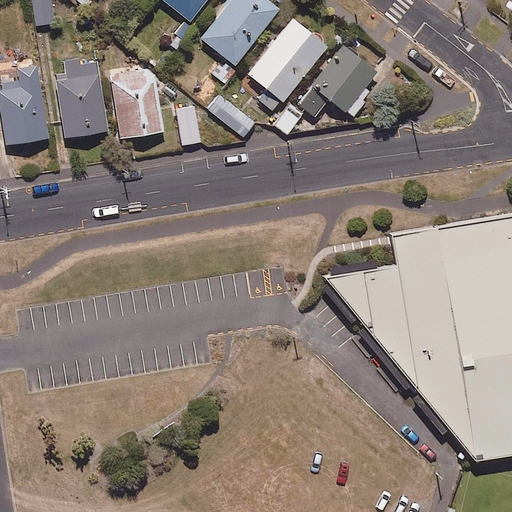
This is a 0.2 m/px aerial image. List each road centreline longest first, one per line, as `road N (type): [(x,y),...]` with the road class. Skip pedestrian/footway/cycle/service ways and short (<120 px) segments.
road 1 (tertiary): [(511,141),(0,218)]
road 2 (residential): [(394,0),(488,72),(511,140)]
